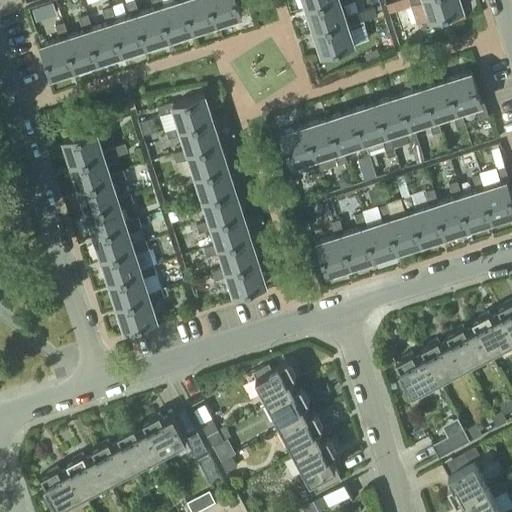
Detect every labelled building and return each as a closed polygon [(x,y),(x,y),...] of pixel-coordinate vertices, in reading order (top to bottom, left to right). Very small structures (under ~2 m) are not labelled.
[(113,19),(123,51),(147,44),(137,12),(140,11),(136,0),(125,0),(130,14),(115,18),(113,19)] [(137,12),(147,44),(169,37),(159,4),(162,3),(161,0),(150,0),(153,6),(140,11),(137,12)] [(169,37),(193,29),(183,0),(172,0),(162,3),(159,4),(169,37)] [(209,0),(183,0),(193,29),(216,21),(209,0)] [(209,0),(216,21),(242,13),(237,0),(209,0)] [(346,18),(345,16),(340,1),(343,0),(322,0),(307,5),(314,29),(346,18)] [(398,9),(412,4),(410,0),(396,0),(395,0),(398,9)] [(463,8),(460,0),(410,0),(412,4),(418,22),(434,17),(463,8)] [(107,21),(93,26),(89,27),(100,59),(123,51),(113,19),(115,18),(111,5),(103,8),(107,21)] [(375,5),(360,11),(363,20),(378,15),(375,5)] [(448,22),(465,17),(466,16),(465,14),(463,8),(434,17),(437,26),(448,22)] [(346,18),(314,29),(322,53),(354,43),(348,25),(363,20),(360,11),(345,16),(346,18)] [(76,67),(100,59),(89,27),(93,26),(88,12),(79,15),(84,29),(69,34),(66,35),(76,67)] [(52,75),(76,67),(66,35),(69,34),(65,20),(55,23),(60,37),(41,43),(52,75)] [(481,100),(471,69),(447,77),(457,109),(462,108),(476,103),(480,117),(488,114),(484,100),(481,100)] [(457,109),(447,77),(423,85),(434,117),(438,116),(452,111),(456,124),(466,121),(462,108),(457,109)] [(434,117),(423,85),(400,92),(410,124),(414,123),(429,118),(433,131),(442,128),(438,116),(434,117)] [(175,110),(179,124),(180,127),(212,117),(204,92),(174,102),(173,100),(158,104),(161,114),(175,110)] [(410,124),(400,92),(376,100),(387,132),(390,131),(405,126),(409,139),(418,136),(414,123),(410,124)] [(387,132),(376,100),(353,108),(363,140),(366,139),(381,134),(385,147),(394,144),(390,131),(387,132)] [(340,147),(343,146),(358,141),(362,155),(370,152),(371,152),(366,139),(363,140),(353,108),(329,115),(340,147)] [(140,119),(144,134),(158,130),(153,115),(140,119)] [(316,155),(319,154),(334,149),(338,162),(347,160),(343,146),(340,147),(329,115),(306,123),(316,155)] [(182,133),(187,148),(187,151),(220,140),(212,117),(180,127),(179,124),(166,128),(169,137),(182,133)] [(94,127),(64,138),(71,162),(102,152),(102,148),(97,134),(111,129),(108,120),(94,125),(94,127)] [(282,131),(292,163),(309,157),(314,170),(323,167),(319,154),(316,155),(306,123),(282,131)] [(418,136),(409,139),(414,153),(423,150),(418,136)] [(187,151),(187,148),(174,152),(176,161),(190,157),(194,171),(195,174),(228,164),(220,140),(187,151)] [(116,144),(102,148),(102,152),(71,162),(79,186),(110,175),(110,173),(105,158),(119,153),(116,144)] [(394,144),(385,147),(388,157),(397,154),(394,144)] [(370,152),(362,155),(357,156),(365,179),(378,175),(370,152)] [(197,182),(201,195),(202,198),(235,187),(228,164),(195,174),(194,171),(181,176),(184,186),(197,182)] [(482,186),(492,218),(511,211),(511,195),(507,179),(509,179),(505,164),(496,167),(501,180),(486,185),(482,186)] [(110,175),(79,186),(87,209),(118,199),(117,196),(112,181),(127,176),(124,168),(110,173),(110,175)] [(342,186),(353,183),(349,171),(342,173),(339,180),(342,186)] [(458,194),(469,226),(492,218),(482,186),(486,185),(482,172),(473,175),(477,188),(462,192),(458,194)] [(434,201),(445,233),(469,226),(458,194),(462,192),(458,179),(449,182),(453,195),(438,199),(434,201)] [(379,185),(369,189),(374,205),(385,201),(379,185)] [(429,202),(415,207),(411,209),(422,241),(445,233),(434,201),(438,199),(434,186),(425,189),(429,202)] [(202,198),(201,195),(190,198),(193,207),(206,203),(211,218),(211,221),(243,211),(235,187),(202,198)] [(118,199),(87,209),(94,233),(125,223),(125,220),(120,205),(135,201),(132,192),(117,196),(118,199)] [(398,249),(422,241),(411,209),(415,207),(411,195),(402,198),(406,211),(392,216),(388,217),(398,249)] [(375,256),(398,249),(388,217),(392,216),(387,202),(379,205),(383,218),(368,223),(364,225),(375,256)] [(176,210),(169,211),(172,220),(179,218),(176,210)] [(364,225),(368,223),(363,210),(355,213),(359,226),(344,231),(341,232),(351,264),(375,256),(364,225)] [(219,244),(250,234),(243,211),(211,221),(211,218),(197,222),(200,232),(213,228),(218,242),(219,244)] [(125,223),(94,233),(102,257),(134,246),(133,243),(128,229),(142,225),(140,216),(125,220),(125,223)] [(341,232),(344,231),(340,218),(331,221),(335,234),(317,240),(327,272),(351,264),(341,232)] [(226,268),(258,258),(250,234),(219,244),(218,242),(205,246),(208,255),(221,251),(225,265),(226,268)] [(134,246),(102,257),(109,280),(140,270),(140,267),(136,253),(150,249),(147,239),(133,243),(134,246)] [(234,293),(266,282),(258,258),(226,268),(225,265),(212,269),(215,279),(228,275),(234,293)] [(149,293),(148,290),(143,276),(157,272),(155,263),(140,267),(140,270),(109,280),(117,304),(149,293)] [(165,295),(161,286),(148,290),(149,293),(117,304),(125,328),(157,317),(151,300),(165,295)] [(511,297),(498,305),(501,311),(511,332),(511,297)] [(511,337),(511,332),(501,311),(492,316),(489,310),(472,318),(475,324),(489,350),(511,337)] [(447,332),(450,338),(463,363),(489,350),(475,324),(467,329),(463,323),(447,332)] [(421,345),(424,351),(438,377),(463,363),(450,338),(441,343),(438,336),(421,345)] [(410,391),(438,377),(424,351),(416,356),(412,350),(396,359),(403,373),(398,377),(410,400),(414,398),(410,391)] [(290,379),(296,375),(287,359),(272,367),(269,361),(245,373),(247,377),(255,374),(269,401),(294,388),(290,379)] [(300,384),(294,388),(269,401),(282,426),(308,413),(303,404),(309,401),(300,384)] [(205,402),(194,408),(201,421),(212,415),(205,402)] [(184,432),(173,412),(185,406),(185,405),(163,417),(160,411),(143,419),(146,426),(160,451),(186,437),(195,454),(207,448),(195,426),(184,432)] [(497,425),(507,419),(502,408),(491,414),(497,425)] [(314,410),(308,413),(282,426),(296,452),(321,438),(317,430),(323,426),(314,410)] [(202,424),(207,434),(218,429),(212,418),(202,424)] [(471,439),(482,433),(476,422),(465,428),(471,439)] [(118,433),(121,439),(134,464),(160,451),(146,426),(137,430),(134,424),(118,433)] [(471,439),(465,428),(464,425),(432,442),(439,455),(471,439)] [(224,439),(218,429),(207,434),(213,445),(224,439)] [(327,435),(321,438),(296,452),(316,490),(342,477),(330,455),(336,452),(327,435)] [(92,446),(95,452),(109,478),(134,464),(121,439),(112,444),(109,438),(92,446)] [(461,452),(467,463),(473,459),(480,456),(475,445),(461,452)] [(67,460),(70,466),(83,491),(109,478),(95,452),(86,457),(83,451),(67,460)] [(227,470),(237,465),(231,454),(221,460),(227,470)] [(456,503),(462,500),(488,486),(473,459),(449,472),(443,461),(442,461),(453,483),(447,486),(456,503)] [(59,511),(56,506),(83,491),(70,466),(61,471),(58,464),(41,473),(49,488),(43,491),(53,511),(59,511)] [(326,493),(331,503),(357,490),(352,480),(326,493)] [(500,511),(501,511),(488,486),(462,500),(467,508),(461,511),(500,511)] [(323,494),(313,499),(318,510),(329,505),(323,494)] [(203,507),(197,495),(187,500),(193,511),(203,507)] [(314,511),(318,510),(313,499),(302,505),(306,511),(314,511)]
